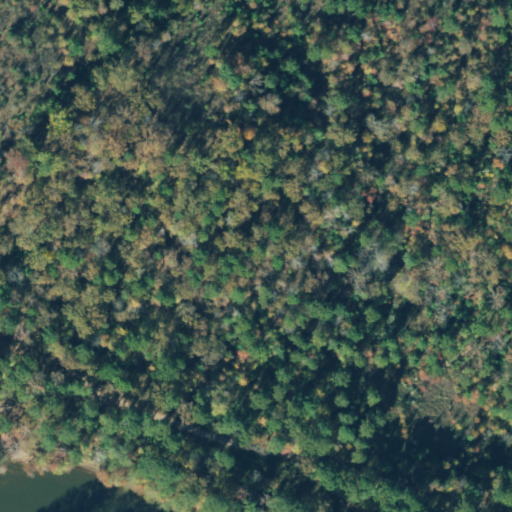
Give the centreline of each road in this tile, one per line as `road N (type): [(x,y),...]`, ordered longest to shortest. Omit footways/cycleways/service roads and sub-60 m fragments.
road 1 (residential): [(511,501),(463,486),(383,493),(0,418)]
road 2 (residential): [(0,303),(109,439)]
